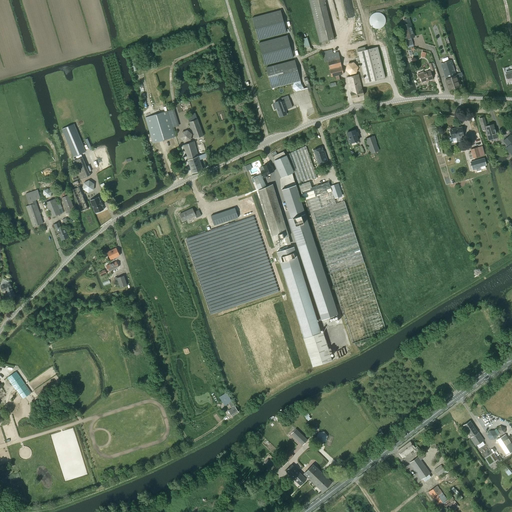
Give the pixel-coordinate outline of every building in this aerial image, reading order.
[(309,0),(319,42),(334,39),(324,0),(309,0)] [(280,10),(252,18),(258,40),(286,32),(280,10)] [(385,21),(385,19),(385,18),(384,17),(383,15),(382,15),(380,14),(379,13),(377,13),(376,13),(375,14),(373,15),(372,16),(371,17),(370,19),(370,20),(370,21),(370,22),(371,24),(371,25),(372,26),(373,27),(374,28),(376,28),(378,29),(379,29),(381,28),(382,28),(383,27),(384,26),(385,24),(385,23),(385,21)] [(403,19),(404,24),(400,26),(405,40),(415,37),(411,27),(412,26),(409,17),(403,19)] [(287,35),(259,43),(264,65),(293,58),(287,35)] [(385,78),(377,47),(365,50),(364,47),(357,49),(365,83),(385,78)] [(343,74),(338,52),(333,53),(332,49),(322,52),(324,62),(327,61),(331,77),(335,76),(336,80),(339,79),(338,75),(343,74)] [(294,60),(266,68),(271,88),(294,83),(294,84),(293,84),(296,91),(302,89),(300,82),(294,60)] [(457,77),(462,76),(461,73),(456,74),(451,60),(440,64),(446,79),(445,79),(448,90),(460,86),(457,77)] [(356,73),(358,67),(353,63),(347,64),(345,70),(350,75),(356,73)] [(423,72),(417,74),(418,77),(420,77),(421,82),(428,80),(432,79),(430,71),(423,73),(423,72)] [(362,90),(358,74),(346,77),(350,92),(351,98),(363,95),(362,90)] [(275,104),(272,105),(274,110),(277,109),(279,117),(286,114),(285,110),(286,109),(286,110),(287,110),(286,109),(292,107),(289,99),(289,100),(284,102),(284,101),(282,101),(280,102),(280,101),(274,103),(275,104)] [(167,111),(146,117),(153,143),(175,137),(172,128),(167,111)] [(203,135),(195,113),(187,116),(189,122),(195,138),(203,135)] [(483,117),(479,119),(480,123),(482,130),(485,129),(488,140),(491,139),(493,138),(493,139),(493,140),(494,141),(495,141),(496,141),(497,141),(498,140),(498,138),(496,133),(495,133),(493,124),(486,126),(485,122),(483,117)] [(74,124),(62,129),(74,156),(85,152),(74,124)] [(451,137),(449,137),(449,141),(456,140),(456,142),(463,140),(463,137),(461,138),(461,136),(462,136),(461,127),(449,130),(450,132),(449,133),(450,135),(451,137)] [(354,130),(347,133),(349,138),(347,139),(349,143),(350,142),(350,143),(358,141),(356,136),(358,135),(357,132),(355,132),(354,130)] [(511,136),(510,135),(503,141),(508,146),(506,148),(511,155),(511,136)] [(365,139),(370,153),(379,150),(374,136),(365,139)] [(198,156),(194,142),(188,143),(183,145),(187,160),(192,173),(203,169),(199,160),(208,157),(206,153),(198,156)] [(317,177),(306,146),(288,154),(298,184),(317,177)] [(477,147),(470,149),(473,158),(479,156),(477,148),(477,147)] [(313,150),(318,164),(327,161),(324,153),(323,153),(322,148),(313,150)] [(288,161),(283,151),(277,154),(275,151),(272,153),(273,156),(272,156),(281,177),(288,174),(292,172),(288,161)] [(91,175),(83,157),(74,161),(81,179),(91,175)] [(484,158),(471,162),(473,170),(476,169),(476,171),(481,170),(480,167),(486,165),(484,158)] [(269,164),(263,166),(259,168),(263,178),(267,176),(267,175),(274,171),(271,165),(270,166),(269,164)] [(265,186),(260,174),(253,178),(258,189),(265,186)] [(83,189),(88,193),(94,190),(94,183),(89,180),(83,183),(83,189)] [(311,187),(309,181),(299,185),(304,201),(306,200),(352,343),(375,336),(374,333),(385,329),(344,201),(336,204),(329,182),(311,187)] [(342,196),(338,184),(330,186),(335,198),(342,196)] [(271,185),(258,190),(274,241),(285,237),(287,244),(290,243),(288,237),(289,236),(288,232),(273,186),(271,185)] [(338,314),(296,185),(281,189),(291,218),(293,218),(295,225),(291,226),(321,319),(338,314)] [(79,187),(72,190),(81,211),(88,208),(79,187)] [(43,223),(35,200),(40,198),(38,190),(25,194),(28,203),(29,205),(26,206),(33,227),(43,223)] [(69,195),(62,198),(69,217),(74,215),(73,211),(75,210),(69,195)] [(100,201),(99,197),(90,200),(95,213),(104,209),(102,205),(103,205),(101,200),(100,201)] [(55,198),(45,203),(51,218),(61,214),(55,198)] [(179,214),(183,222),(196,216),(192,208),(179,214)] [(235,208),(211,216),(214,225),(238,217),(236,213),(235,208)] [(59,222),(54,224),(57,233),(58,232),(62,240),(68,237),(63,225),(60,226),(59,222)] [(111,260),(120,256),(116,248),(107,252),(111,260)] [(286,249),(277,252),(280,261),(304,338),(313,366),(331,360),(323,332),(321,333),(297,256),(289,259),(286,249)] [(119,267),(116,261),(106,266),(109,272),(119,267)] [(117,278),(120,287),(127,285),(124,276),(117,278)] [(7,294),(8,294),(9,297),(14,295),(10,282),(0,286),(2,291),(5,290),(7,294)] [(7,378),(22,399),(31,393),(16,371),(7,378)] [(226,393),(219,397),(225,405),(228,403),(232,408),(228,411),(229,411),(228,412),(229,413),(230,413),(232,416),(238,412),(233,404),(231,401),(226,393)] [(471,437),(476,445),(484,440),(478,432),(470,421),(463,425),(470,436),(469,437),(470,438),(471,437)] [(497,430),(500,434),(505,433),(505,428),(501,426),(497,430)] [(318,432),(316,437),(320,442),(325,441),(328,436),(324,431),(318,432)] [(489,431),(487,435),(490,439),(495,439),(497,435),(494,431),(489,431)] [(504,435),(496,440),(500,446),(506,455),(511,451),(511,444),(505,434),(504,435)] [(398,451),(402,458),(415,448),(410,442),(398,451)] [(290,452),(284,458),(288,461),(293,455),(290,452)] [(430,473),(424,465),(421,460),(425,457),(424,456),(425,455),(422,452),(417,456),(418,457),(410,463),(421,479),(430,473)] [(283,466),(288,461),(284,458),(279,462),(283,466)] [(304,474),(314,483),(323,473),(313,464),(304,474)] [(306,480),(292,465),(286,471),(300,485),(306,480)] [(434,469),(438,475),(445,471),(441,465),(434,469)] [(323,473),(314,483),(323,491),(331,482),(323,473)] [(437,486),(429,492),(438,506),(443,503),(449,511),(451,511),(455,509),(459,507),(451,496),(447,498),(448,499),(447,500),(437,486)]
